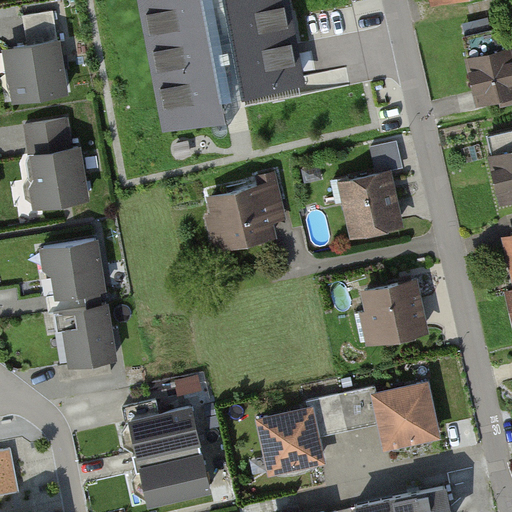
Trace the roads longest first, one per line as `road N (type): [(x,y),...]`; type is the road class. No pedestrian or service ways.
road 1 (residential): [(395,0),(511,506)]
road 2 (residential): [(11,395),(54,421),(78,511)]
